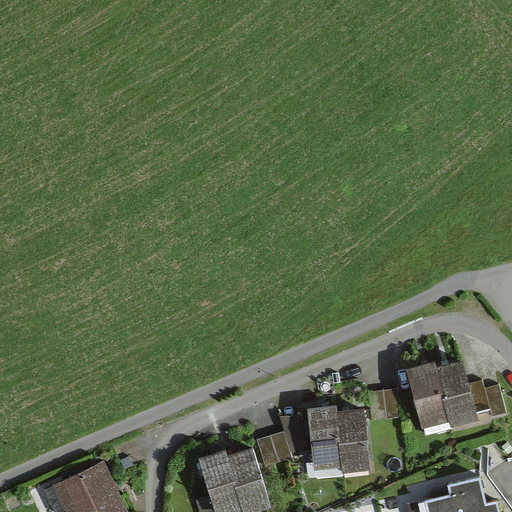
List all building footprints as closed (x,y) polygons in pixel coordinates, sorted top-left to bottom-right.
[(464,354),(437,361),(451,413),(452,419),(479,412),(464,354)] [(436,356),(408,363),(423,421),(451,413),(437,361),(436,356)] [(305,403),(311,464),(340,461),(334,405),(334,400),(305,403)] [(334,405),(340,461),(341,469),(368,466),(361,402),(334,405)] [(223,452),(240,505),(241,508),(268,500),(249,443),(223,452)] [(195,495),(200,511),(217,511),(240,505),(223,452),(221,447),(196,455),(208,491),(195,495)] [(121,511),(97,463),(58,483),(72,511),(121,511)] [(450,491),(424,498),(427,511),(459,511),(486,505),(484,498),(478,473),(448,481),(450,491)] [(459,511),(498,511),(494,495),(484,498),(486,505),(459,511)]
